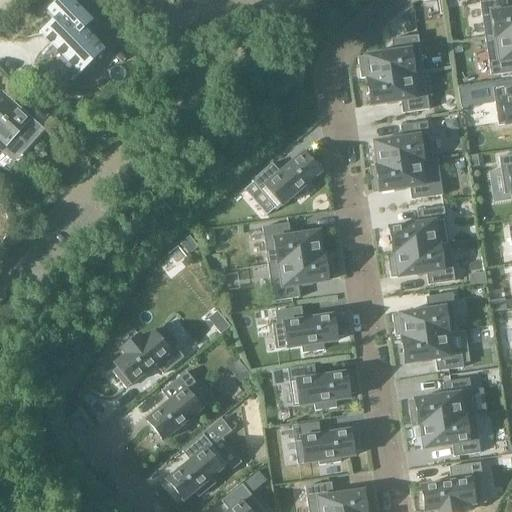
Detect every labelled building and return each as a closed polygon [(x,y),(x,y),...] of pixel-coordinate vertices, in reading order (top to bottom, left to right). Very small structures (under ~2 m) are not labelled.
[(40,35),(41,34),(78,72),(77,73),(78,74),(103,50),(102,49),(101,50),(80,28),(90,18),(72,0),(54,0),(44,11),(53,20),(39,33),(40,35)] [(505,0),(496,0),(479,3),(484,40),(511,35),(511,10),(507,11),(505,0)] [(511,35),(484,40),(490,76),(511,73),(511,35)] [(392,52),(357,58),(360,79),(367,78),(367,80),(411,76),(423,74),(417,36),(391,40),(392,52)] [(367,80),(366,81),(370,106),(400,102),(402,114),(428,110),(426,96),(415,97),(411,76),(367,80)] [(511,85),(492,89),(494,104),(501,103),(504,126),(511,124),(511,85)] [(0,140),(6,145),(29,120),(0,93),(0,140)] [(401,138),(372,143),(375,166),(431,159),(426,123),(400,126),(401,138)] [(271,164),(251,182),(276,210),(292,197),(295,200),(311,186),(308,183),(319,173),(301,154),(279,173),(271,164)] [(511,155),(498,158),(504,196),(511,194),(511,155)] [(375,166),(374,166),(379,193),(409,188),(410,201),(442,196),(436,158),(431,159),(375,166)] [(418,224),(388,228),(391,255),(393,254),(448,245),(442,208),(416,212),(418,224)] [(288,224),(261,228),(267,265),(322,256),(318,232),(290,237),(288,224)] [(187,239),(178,246),(187,257),(196,249),(187,239)] [(394,256),(387,257),(390,279),(425,273),(427,286),(454,282),(448,245),(393,254),(394,256)] [(322,256),(267,265),(272,302),(300,298),(299,286),(327,281),(323,256),(322,256)] [(427,311),(391,315),(395,337),(401,336),(402,339),(446,334),(457,332),(451,294),(425,298),(427,311)] [(275,324),(270,325),(275,350),(301,346),(302,354),(323,351),(322,343),(336,341),(335,338),(343,337),(339,314),(302,320),(300,308),(274,313),(275,324)] [(216,312),(207,320),(220,335),(229,327),(216,312)] [(117,368),(112,372),(125,389),(154,366),(162,375),(182,358),(174,349),(177,346),(162,326),(143,341),(138,336),(121,350),(125,355),(114,364),(117,368)] [(402,339),(401,339),(404,364),(434,360),(436,372),(462,368),(460,354),(449,355),(446,334),(402,339)] [(237,361),(227,369),(239,384),(249,376),(237,361)] [(313,366),(286,370),(292,407),(313,404),(314,411),(336,408),(334,401),(348,399),(348,395),(355,394),(352,372),(315,378),(313,366)] [(169,402),(145,421),(162,441),(173,432),(176,435),(192,422),(190,418),(206,405),(190,388),(195,384),(185,372),(161,392),(169,402)] [(443,396),(414,400),(418,426),(419,426),(474,417),(468,380),(442,383),(443,396)] [(474,417),(419,426),(423,450),(451,445),(453,457),(479,454),(474,417)] [(317,423),(291,427),(297,465),(318,462),(318,465),(339,462),(339,458),(353,456),(352,452),(360,451),(356,429),(319,435),(317,423)] [(189,461),(165,480),(182,501),(193,492),(198,497),(214,484),(209,479),(226,465),(203,435),(182,452),(189,461)] [(451,483),(421,487),(424,511),(428,511),(438,511),(460,511),(460,508),(485,504),(479,464),(448,469),(451,483)] [(329,484),(304,487),(307,511),(365,511),(362,491),(331,496),(329,484)] [(227,511),(226,511),(263,511),(241,485),(220,503),(227,511)]
